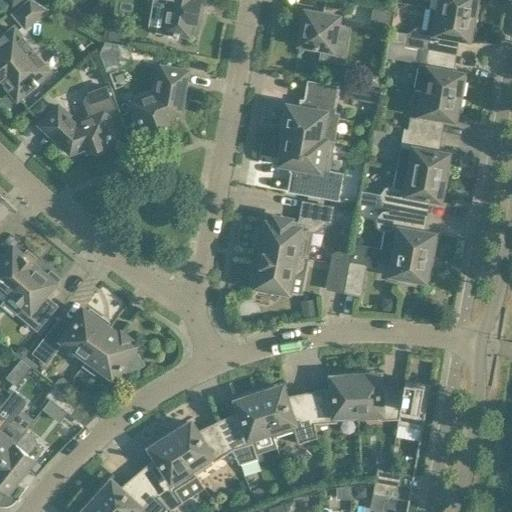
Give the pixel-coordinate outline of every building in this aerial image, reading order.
[(46,9),(31,0),(29,0),(14,13),(25,27),(46,9)] [(196,21),(199,5),(199,0),(170,0),(171,0),(165,29),(174,31),(173,36),(178,37),(179,33),(188,34),(191,20),(196,21)] [(480,0),(479,0),(440,0),(438,9),(477,16),(480,0)] [(389,30),(392,11),(373,8),(370,27),(389,30)] [(411,33),(408,46),(421,48),(452,54),(455,36),(469,39),(470,32),(474,32),(477,16),(438,9),(435,30),(421,27),(418,27),(411,33)] [(346,44),(334,42),(339,16),(305,10),(299,43),(303,44),(302,47),(314,49),(315,46),(323,47),(321,58),(343,62),(346,44)] [(111,20),(108,38),(129,43),(132,25),(111,20)] [(48,70),(14,28),(0,39),(0,76),(1,76),(18,95),(34,82),(36,84),(38,82),(36,80),(48,70)] [(449,70),(452,54),(426,49),(421,48),(414,88),(424,90),(462,97),(465,81),(461,80),(463,73),(449,70)] [(166,117),(175,113),(180,111),(187,71),(162,66),(157,92),(132,101),(143,130),(153,127),(155,130),(159,131),(163,130),(165,126),(165,123),(168,122),(166,117)] [(284,115),(283,123),(284,126),(283,132),(333,141),(338,113),(333,112),(338,87),(309,82),(304,108),(288,105),(287,111),(284,115)] [(114,141),(103,112),(116,108),(108,85),(88,91),(83,100),(89,117),(76,122),(58,105),(41,124),(70,152),(87,146),(89,150),(92,149),(94,152),(98,153),(102,152),(104,149),(104,145),(114,141)] [(459,113),(462,97),(424,90),(419,118),(410,116),(408,128),(437,134),(440,116),(455,119),(456,112),(459,113)] [(450,161),(447,160),(448,153),(434,150),(437,134),(408,128),(404,128),(400,147),(413,150),(409,170),(447,177),(450,161)] [(325,182),(333,141),(283,132),(286,133),(284,143),(282,144),(280,154),(282,155),(281,162),(294,164),(289,190),(337,198),(339,184),(325,182)] [(440,199),(441,193),(445,193),(447,177),(409,170),(407,186),(406,190),(400,189),(393,185),(385,187),(380,194),(382,202),(389,207),(389,208),(423,214),(426,197),(440,199)] [(306,258),(311,230),(315,231),(330,221),(332,206),(303,201),(300,221),(291,220),(291,218),(274,215),(273,222),(267,221),(265,232),(261,232),(259,245),(263,246),(262,250),(306,258)] [(423,214),(389,208),(389,209),(382,211),(376,218),(377,226),(385,231),(393,230),(398,231),(395,250),(433,257),(436,241),(433,241),(434,233),(420,231),(423,214)] [(361,294),(366,264),(378,266),(381,248),(353,242),(351,252),(349,260),(348,266),(344,291),(361,294)] [(0,283),(10,292),(34,264),(32,262),(36,257),(27,250),(23,254),(14,246),(0,261),(0,283)] [(339,249),(333,252),(331,263),(348,266),(349,260),(351,252),(339,249)] [(304,270),(306,258),(262,250),(259,267),(255,267),(253,280),(256,281),(256,285),(260,286),(263,289),(270,291),(273,288),(288,291),(291,275),(296,276),(304,270)] [(430,273),(433,257),(395,250),(391,273),(399,275),(398,281),(416,284),(417,278),(425,279),(427,273),(430,273)] [(344,291),(348,266),(331,263),(326,288),(344,291)] [(47,275),(34,264),(10,292),(23,304),(17,311),(37,328),(53,308),(41,298),(48,289),(49,290),(60,278),(51,270),(47,275)] [(110,327),(99,320),(101,317),(90,309),(88,312),(84,308),(71,327),(60,319),(35,353),(46,361),(63,340),(87,358),(109,328),(109,329),(110,327)] [(118,335),(109,329),(109,328),(87,358),(83,364),(94,372),(98,366),(114,377),(122,367),(129,372),(143,363),(132,348),(134,344),(129,341),(131,338),(121,331),(118,335)] [(379,374),(371,374),(371,371),(356,372),(358,413),(379,412),(380,419),(398,418),(399,418),(404,391),(403,391),(380,388),(379,374)] [(358,413),(356,372),(340,372),(340,376),(332,376),(333,390),(310,395),(315,423),(337,422),(336,415),(358,413)] [(423,428),(429,394),(423,393),(425,383),(405,380),(403,391),(404,391),(399,418),(398,418),(397,424),(423,428)] [(76,400),(55,385),(47,395),(50,398),(62,407),(67,411),(76,400)] [(315,423),(310,395),(286,399),(282,386),(274,388),(273,385),(258,389),(271,429),(273,436),(294,430),(298,443),(317,437),(315,423)] [(271,429),(258,389),(243,394),(244,397),(237,400),(241,413),(220,424),(232,449),(233,449),(239,464),(258,458),(251,436),(271,429)] [(14,390),(0,406),(0,462),(23,432),(10,422),(25,404),(24,398),(14,390)] [(232,449),(220,424),(198,434),(191,422),(184,426),(182,423),(169,431),(192,467),(210,455),(213,461),(232,449)] [(34,458),(41,448),(35,443),(35,440),(34,437),(25,430),(23,432),(0,462),(0,483),(8,490),(34,458)] [(192,467),(169,431),(156,440),(158,443),(151,447),(159,459),(140,474),(159,497),(159,496),(169,508),(171,509),(181,503),(173,491),(197,475),(192,467)] [(400,485),(402,473),(378,468),(375,481),(400,485)] [(164,511),(169,508),(159,496),(159,497),(140,474),(122,490),(112,480),(106,486),(104,484),(93,495),(111,511),(164,511)] [(398,498),(400,485),(375,481),(373,494),(398,498)] [(111,511),(93,495),(83,507),(85,509),(82,511),(111,511)]
